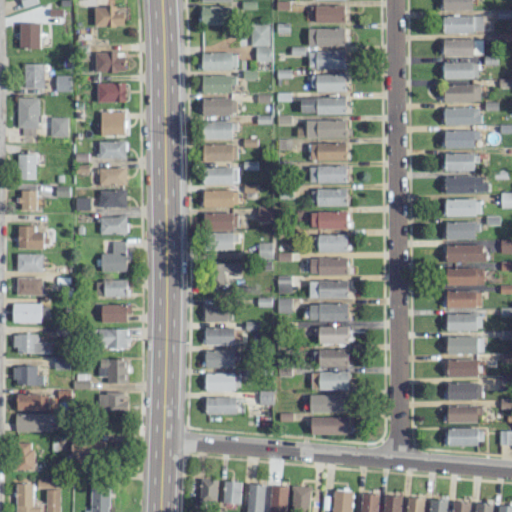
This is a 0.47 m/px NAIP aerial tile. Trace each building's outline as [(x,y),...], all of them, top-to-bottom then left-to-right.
[(470,0),(441,0),(442,10),(471,9),(470,0)] [(315,22),(344,22),(344,4),(310,5),(310,10),(314,10),(315,22)] [(94,25),(124,25),(123,11),(115,11),(115,6),(93,6),(94,25)] [(201,23),(232,23),(232,6),(201,6),(201,23)] [(443,32),(482,32),(482,15),(443,15),(443,32)] [(39,48),(39,24),(19,23),(18,47),(39,48)] [(250,24),(250,45),(269,45),(269,23),(250,24)] [(344,44),(344,27),(307,28),(308,45),(344,44)] [(442,54),(482,54),(482,38),(442,38),(442,54)] [(255,61),(270,60),(269,46),(255,46),(255,61)] [(308,67),(345,68),(345,51),(308,50),(308,67)] [(94,71),(124,71),(124,51),(94,51),(94,71)] [(201,69),(236,68),(236,51),(201,52),(201,69)] [(472,61),(442,61),(442,78),(472,78),(472,61)] [(42,87),(43,63),(24,62),(23,87),(42,87)] [(316,91),(345,90),(345,73),(315,74),(316,91)] [(69,91),(70,75),(55,74),(55,90),(69,91)] [(231,91),(231,84),(235,84),(235,74),(201,75),(202,92),(231,91)] [(96,101),(125,101),(124,82),(96,83),(96,101)] [(443,101),(479,101),(479,83),(443,84),(443,101)] [(345,96),(299,97),(300,113),(345,112),(345,96)] [(37,97),(17,97),(16,127),(21,127),(21,135),(36,136),(37,97)] [(235,97),(202,98),(202,115),(236,114),(235,97)] [(443,123),(479,124),(479,107),(444,106),(443,123)] [(123,111),(100,111),(100,134),(124,134),(123,111)] [(50,136),(67,136),(67,116),(50,116),(50,136)] [(345,119),(306,119),(305,136),(345,137),(345,119)] [(234,138),(234,121),(203,120),(202,137),(234,138)] [(473,147),(473,139),(478,139),(478,130),(444,130),(444,147),(473,147)] [(124,140),(97,141),(97,157),(125,157),(124,140)] [(345,159),(345,142),(309,142),(309,159),(345,159)] [(202,144),(203,161),(236,160),(236,143),(202,144)] [(443,170),(473,171),(473,153),(444,152),(443,170)] [(34,179),(35,153),(17,153),(17,178),(34,179)] [(346,165),(308,165),(309,183),(346,182),(346,165)] [(203,183),(237,183),(237,166),(203,167),(203,183)] [(99,185),(125,184),(125,167),(98,167),(99,185)] [(444,176),(444,192),(482,192),(482,175),(444,176)] [(310,188),(310,205),(346,205),(345,188),(310,188)] [(99,189),(98,206),(125,206),(125,190),(99,189)] [(203,190),(203,206),(237,205),(236,190),(203,190)] [(90,197),(74,197),(74,210),(90,210),(90,197)] [(445,198),(445,215),(479,215),(479,198),(445,198)] [(272,206),(257,207),(258,222),(272,221),(272,206)] [(346,227),(346,211),(310,211),(311,228),(346,227)] [(237,228),(237,212),(203,213),(204,229),(237,228)] [(99,233),(126,233),(125,216),(99,216),(99,233)] [(444,238),(476,238),(477,222),(445,221),(444,238)] [(18,225),(18,247),(43,247),(43,232),(34,232),(34,225),(18,225)] [(236,248),(235,232),(206,232),(207,249),(236,248)] [(346,234),(313,234),(313,244),(317,244),(317,251),(347,251),(346,234)] [(511,252),(511,238),(500,238),(499,252),(511,252)] [(100,253),(100,271),(125,270),(124,241),(111,241),(111,252),(100,253)] [(257,242),(258,259),(272,258),(272,242),(257,242)] [(483,261),(483,244),(445,244),(445,261),(483,261)] [(17,253),(16,270),(41,271),(42,254),(17,253)] [(309,258),(309,274),(347,273),(346,257),(309,258)] [(241,262),(214,262),(214,291),(225,291),(225,273),(242,273),(241,262)] [(445,285),(482,284),(482,267),(445,268),(445,285)] [(277,292),(291,292),(290,275),(277,275),(277,292)] [(17,277),(16,294),(41,295),(41,277),(17,277)] [(126,295),(126,279),(95,279),(95,296),(126,295)] [(347,297),(347,280),(308,279),(308,296),(347,297)] [(446,291),(446,307),(479,306),(479,290),(446,291)] [(277,312),(291,312),(291,298),(277,298),(277,312)] [(16,320),(40,321),(40,303),(17,303),(16,320)] [(309,319),(347,320),(347,303),(309,303),(309,319)] [(101,322),(128,321),(128,308),(126,308),(126,304),(100,304),(101,322)] [(204,304),(204,320),(231,320),(231,304),(204,304)] [(445,329),(480,330),(480,313),(445,313),(445,329)] [(319,343),(348,342),(347,325),(318,326),(319,343)] [(234,326),(204,327),(205,344),(234,344),(234,326)] [(127,328),(96,329),(97,347),(128,346),(127,328)] [(14,352),(51,352),(51,342),(37,342),(37,333),(14,333),(14,352)] [(482,336),(446,335),(446,352),(482,352),(482,336)] [(318,348),(319,366),(347,365),(347,348),(318,348)] [(204,350),(205,367),(240,367),(240,349),(204,350)] [(53,369),(68,369),(69,357),(53,357),(53,369)] [(98,376),(107,376),(107,381),(125,382),(125,359),(98,358),(98,376)] [(476,376),(476,359),(447,358),(446,375),(476,376)] [(43,384),(43,374),(36,374),(36,365),(13,365),(13,384),(43,384)] [(348,371),(311,371),(312,389),(348,388),(348,371)] [(234,372),(205,373),(205,390),(234,390),(234,372)] [(74,373),(73,387),(87,388),(88,374),(74,373)] [(447,399),(480,398),(480,381),(446,382),(447,399)] [(273,403),(273,390),(259,390),(259,403),(273,403)] [(126,391),(100,392),(101,425),(126,425),(126,391)] [(309,394),(310,412),(350,411),(350,393),(309,394)] [(16,410),(54,409),(54,394),(16,395),(16,410)] [(205,413),(236,413),(236,396),(205,395),(205,413)] [(476,421),(476,414),(481,414),(481,405),(446,405),(447,422),(476,421)] [(14,430),(54,432),(55,413),(15,412),(14,430)] [(447,428),(447,444),(481,443),(481,427),(447,428)] [(511,443),(511,430),(498,430),(498,444),(511,443)] [(71,437),(70,458),(106,459),(106,450),(118,451),(118,438),(71,437)] [(14,468),(32,469),(33,442),(15,441),(14,468)] [(54,478),(36,477),(36,486),(54,487),(54,478)] [(217,479),(200,478),(199,500),(216,501),(217,479)] [(109,511),(109,481),(90,480),(90,511),(109,511)] [(239,503),(240,481),(223,480),(222,502),(239,503)] [(39,511),(40,505),(32,505),(33,483),(16,483),(15,511),(39,511)] [(246,511),(263,511),(264,483),(247,483),(246,511)] [(269,511),(286,511),(287,485),(270,484),(269,511)] [(309,510),(310,485),(292,485),(291,509),(309,510)] [(59,511),(60,489),(46,489),(45,511),(59,511)] [(332,511),(351,511),(352,490),(333,489),(332,511)] [(377,511),(378,493),(361,493),(360,511),(377,511)] [(383,511),(401,511),(401,495),(383,494),(383,511)] [(406,511),(423,511),(423,497),(407,497),(406,511)] [(429,511),(446,511),(447,499),(429,498),(429,511)] [(452,511),(469,511),(469,501),(452,500),(452,511)] [(475,511),(492,511),(492,503),(475,502),(475,511)]
